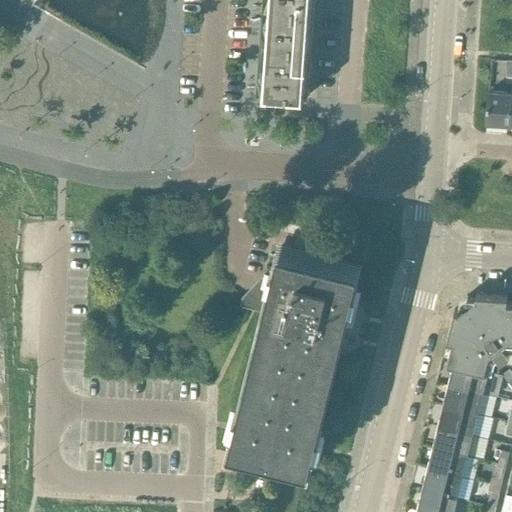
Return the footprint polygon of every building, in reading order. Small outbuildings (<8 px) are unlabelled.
[(309,78),(314,0),(270,0),(264,93),(303,96),(308,95),(309,78)] [(511,114),(511,92),(489,91),(487,121),(511,123),(511,114)] [(0,279),(64,283),(65,262),(151,284),(163,237),(0,195),(0,279)] [(265,307),(264,312),(231,445),(281,457),(267,511),(242,511),(213,511),(295,511),(308,464),(310,465),(359,266),(280,247),(271,281),(264,279),(247,297),(246,302),(265,307)] [(23,285),(22,309),(63,311),(64,287),(23,285)] [(508,295),(477,293),(476,293),(476,299),(469,299),(462,303),(460,310),(454,309),(447,340),(452,341),(448,361),(489,371),(489,369),(486,369),(490,352),(485,346),(489,343),(501,360),(506,356),(510,353),(498,336),(502,334),(506,340),(511,340),(511,301),(507,301),(508,295)] [(3,300),(2,308),(13,309),(14,301),(3,300)] [(2,308),(2,317),(13,317),(13,309),(2,308)] [(22,309),(21,331),(62,332),(63,311),(22,309)] [(21,331),(20,352),(61,354),(62,332),(21,331)] [(1,343),(1,351),(12,352),(12,343),(1,343)] [(1,351),(0,360),(11,361),(12,352),(1,351)] [(20,352),(19,374),(60,376),(61,354),(20,352)] [(483,392),(489,371),(448,361),(447,362),(453,363),(448,383),(483,392)] [(509,382),(511,380),(511,370),(510,367),(502,373),(509,382)] [(19,374),(18,395),(59,397),(60,376),(19,374)] [(478,413),(483,392),(448,383),(443,404),(478,413)] [(0,386),(0,394),(10,395),(10,386),(0,386)] [(0,394),(0,403),(9,404),(10,395),(0,394)] [(18,395),(17,417),(58,419),(59,397),(18,395)] [(473,434),(478,413),(443,404),(438,425),(473,434)] [(468,455),(473,434),(438,425),(433,446),(468,455)] [(462,476),(468,455),(433,446),(427,467),(462,476)] [(498,462),(507,464),(510,451),(501,448),(498,462)] [(507,464),(498,462),(494,476),(503,478),(507,464)] [(7,465),(6,476),(15,477),(15,465),(7,465)] [(15,465),(15,477),(23,477),(24,466),(15,465)] [(457,497),(462,476),(427,467),(422,488),(457,497)] [(0,485),(0,511),(13,511),(15,486),(0,485)] [(15,486),(13,511),(33,511),(35,487),(15,486)] [(35,487),(33,511),(53,511),(55,488),(35,487)] [(429,511),(453,511),(457,497),(422,488),(417,509),(429,511)] [(487,504),(496,506),(500,492),(491,490),(487,504)] [(503,508),(511,509),(511,495),(507,494),(503,508)]
